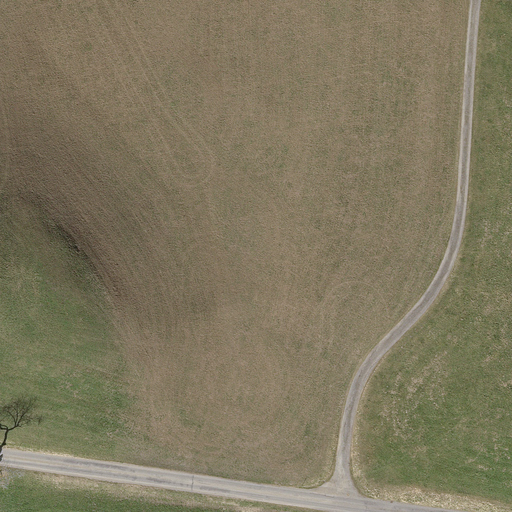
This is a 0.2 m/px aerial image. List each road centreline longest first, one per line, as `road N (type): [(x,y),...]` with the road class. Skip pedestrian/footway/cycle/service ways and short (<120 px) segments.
road 1 (track): [(476,0),(453,249),(421,308),(365,372),(349,419),(338,503)]
road 2 (unclassified): [(396,511),(0,460)]
